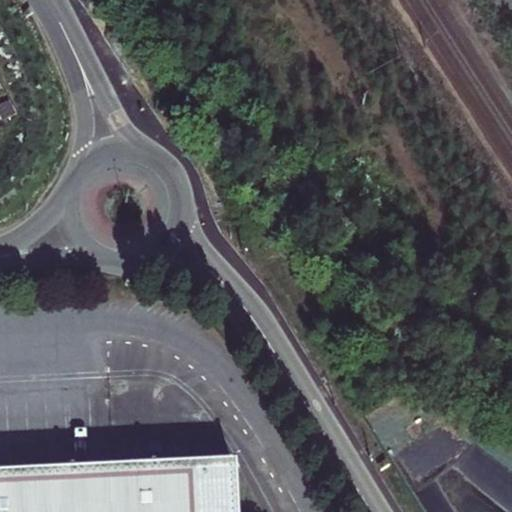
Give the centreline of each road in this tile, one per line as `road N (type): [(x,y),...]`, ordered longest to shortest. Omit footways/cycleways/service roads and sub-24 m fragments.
road 1 (tertiary): [(251,315),(370,511)]
road 2 (tertiary): [(152,155),(118,122),(64,30)]
road 3 (tertiary): [(64,30),(85,114),(76,174)]
road 4 (tertiary): [(251,315),(193,231),(182,200)]
road 5 (tertiary): [(135,262),(186,271),(251,315)]
